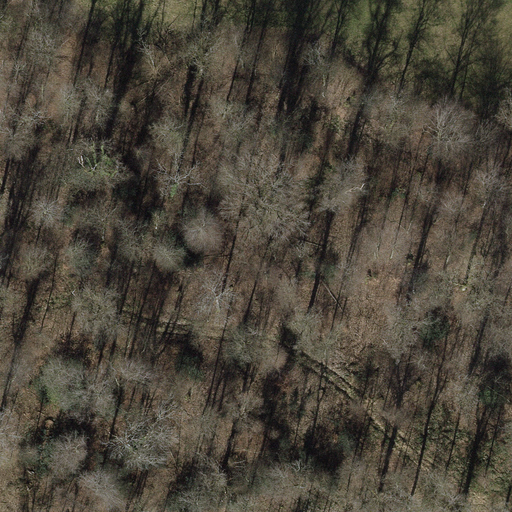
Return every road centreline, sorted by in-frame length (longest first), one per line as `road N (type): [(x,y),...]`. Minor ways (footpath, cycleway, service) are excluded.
road 1 (track): [(511,492),(438,471),(339,386),(288,441),(231,469),(167,472),(0,418)]
road 2 (track): [(511,182),(469,203),(445,230),(339,386)]
